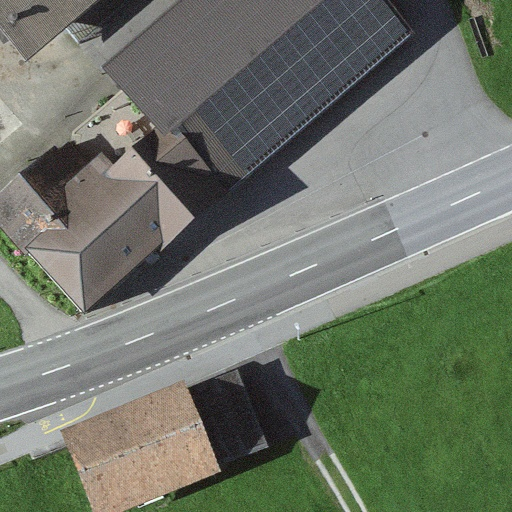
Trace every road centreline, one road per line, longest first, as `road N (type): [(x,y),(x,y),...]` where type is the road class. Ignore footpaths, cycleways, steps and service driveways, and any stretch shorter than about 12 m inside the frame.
road 1 (secondary): [(511,179),(234,300),(0,388)]
road 2 (track): [(357,511),(234,300)]
